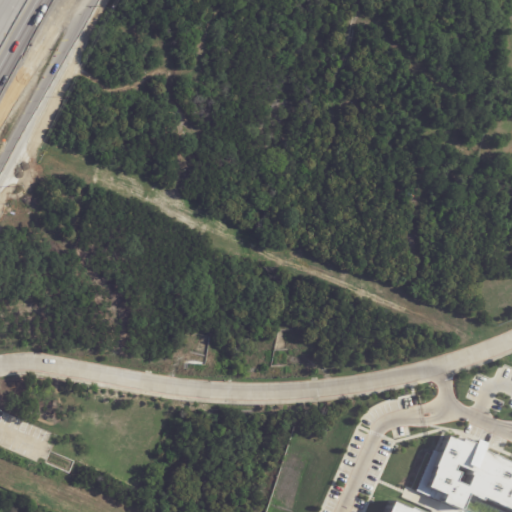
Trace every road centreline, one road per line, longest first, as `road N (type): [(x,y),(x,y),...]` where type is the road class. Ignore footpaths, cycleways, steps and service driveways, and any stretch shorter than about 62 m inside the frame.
road 1 (residential): [(0,364),(297,392),(431,367),(511,339)]
road 2 (secondary): [(0,171),(94,0)]
road 3 (residential): [(422,416),(378,428),(340,511)]
